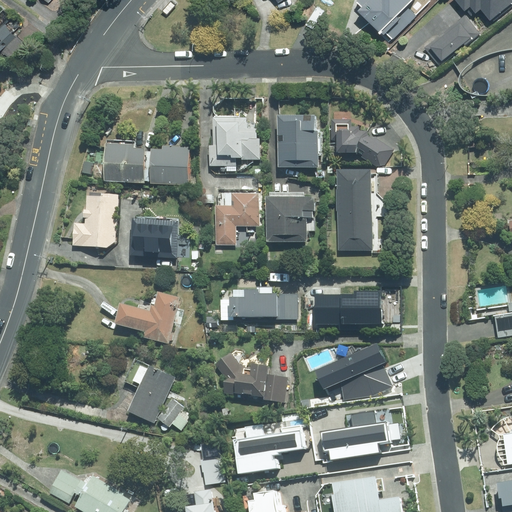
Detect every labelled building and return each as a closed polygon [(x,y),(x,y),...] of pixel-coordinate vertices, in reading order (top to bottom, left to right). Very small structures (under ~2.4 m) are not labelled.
[(368,9),(387,29),(394,23),(398,26),(416,9),(406,0),(344,0),(360,17),(368,9)] [(496,20),(511,6),(511,0),(462,0),(474,14),(480,10),(480,11),(486,7),(496,20)] [(31,47),(7,23),(14,16),(6,8),(0,13),(0,52),(3,50),(15,62),(31,47)] [(441,65),(483,32),(469,13),(427,46),(441,65)] [(283,113),(283,166),(322,166),(323,129),(320,129),(320,114),(283,113)] [(217,116),(217,144),(213,144),(213,165),(238,165),(239,156),(244,156),(244,159),(262,159),(262,138),(260,138),(260,128),(258,129),(258,122),(251,122),(251,116),(217,116)] [(353,125),(353,118),(333,119),(333,139),(341,139),(341,151),(357,151),(378,165),(385,164),(396,148),(377,135),(375,138),(370,134),(370,129),(361,129),(361,125),(353,125)] [(108,179),(148,181),(150,146),(138,145),(139,143),(111,141),(108,179)] [(154,181),(192,183),(194,144),(167,143),(167,146),(156,146),(154,181)] [(84,171),(93,173),(95,162),(85,160),(84,171)] [(376,167),(342,167),(342,249),(376,249),(376,167)] [(218,245),(239,245),(239,225),(262,225),(262,192),(234,192),(234,205),(218,205),(218,245)] [(108,247),(116,241),(120,194),(104,193),(103,196),(88,195),(86,223),(76,222),(74,245),(108,247)] [(271,241),(311,241),(310,209),(319,208),(319,194),(271,194),(271,241)] [(133,254),(179,257),(182,220),(136,216),(133,254)] [(170,343),(183,296),(161,290),(157,304),(154,303),(152,309),(124,301),(118,322),(147,330),(146,336),(170,343)] [(378,293),(318,292),(318,323),(328,323),(328,326),(339,326),(339,323),(364,323),(364,319),(378,319),(378,293)] [(232,294),(232,315),(299,315),(299,293),(232,294)] [(499,337),(511,335),(511,313),(496,316),(499,337)] [(331,395),(372,389),(369,370),(377,369),(372,338),(345,342),(348,362),(334,364),(335,371),(328,372),(331,395)] [(254,373),(246,372),(247,364),(243,363),(234,351),(218,363),(228,378),(226,392),(237,394),(237,396),(246,398),(247,395),(252,396),(252,393),(264,395),(264,398),(287,402),(291,375),(271,373),(272,363),(256,361),(254,373)] [(156,423),(178,376),(137,357),(126,379),(142,386),(130,410),(156,423)] [(175,398),(160,418),(171,426),(173,424),(182,430),(193,416),(185,410),(187,407),(175,398)] [(405,415),(394,416),(397,436),(407,434),(405,415)] [(265,436),(264,426),(247,429),(249,439),(237,440),(242,474),(281,468),(280,460),(277,460),(276,455),(282,454),(282,452),(308,449),(305,430),(304,431),(303,427),(283,430),(283,434),(265,436)] [(88,511),(124,511),(134,496),(96,474),(91,482),(84,478),(83,480),(64,469),(51,492),(71,503),(78,492),(84,495),(78,505),(88,511)] [(404,511),(403,506),(395,508),(394,503),(383,505),(379,477),(338,484),(340,495),(337,496),(339,511),(404,511)] [(511,511),(511,488),(511,489),(511,490),(511,495),(486,499),(488,511),(511,511)] [(218,511),(216,489),(191,493),(193,504),(191,504),(192,511),(218,511)] [(281,511),(278,489),(258,492),(259,499),(253,500),(254,511),(281,511)]
